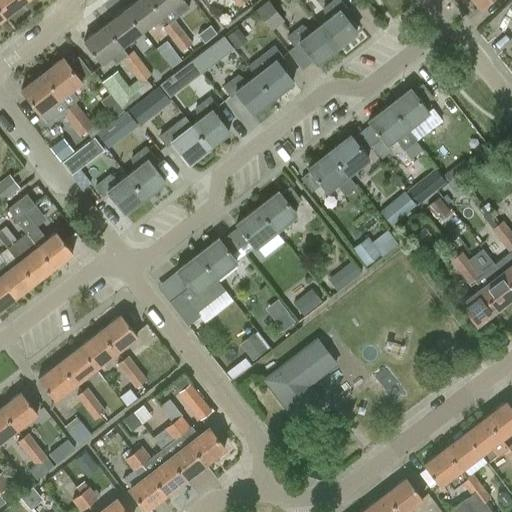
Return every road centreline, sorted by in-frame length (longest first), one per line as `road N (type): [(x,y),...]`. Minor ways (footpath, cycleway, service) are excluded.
road 1 (residential): [(447,22),(370,88),(331,88),(221,174),(215,210),(131,268)]
road 2 (residential): [(131,268),(259,440),(257,497)]
road 3 (residential): [(297,497),(330,495),(511,364)]
road 4 (residential): [(0,99),(114,239),(112,258)]
road 5 (residential): [(112,258),(0,344)]
